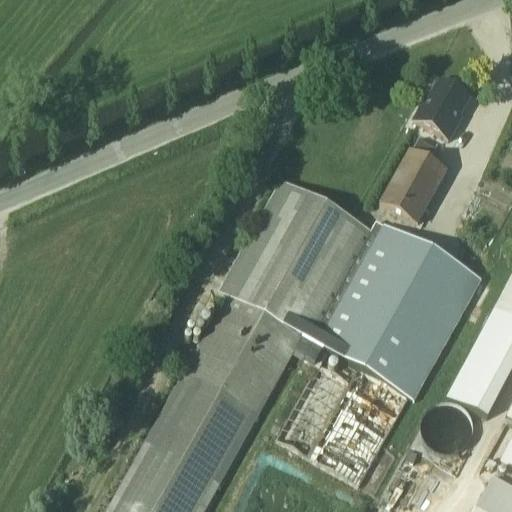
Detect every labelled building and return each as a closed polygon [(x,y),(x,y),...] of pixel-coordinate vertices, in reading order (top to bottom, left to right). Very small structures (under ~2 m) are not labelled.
[(427,99),(412,125),(447,145),(456,129),(454,128),(468,103),(437,85),(429,100),(427,99)] [(409,154),(378,209),(415,229),(445,175),(427,165),(435,152),(419,143),(411,156),(410,155),(409,154)] [(164,411),(107,511),(204,511),(250,432),(291,358),(314,370),(323,355),(357,374),(349,387),(317,369),(296,407),(275,445),(291,454),(307,463),(332,477),(357,491),(382,446),(407,402),(414,406),(481,285),(376,226),(370,237),(279,187),(218,296),(226,300),(164,411)] [(511,275),(446,400),(480,418),(511,358),(511,275)] [(431,453),(440,457),(450,457),(459,453),(466,447),(470,437),(471,428),(467,418),(460,411),(451,407),(441,407),(432,411),(424,418),(421,427),(420,437),(424,446),(431,453)] [(511,511),(511,408),(503,426),(511,430),(511,443),(498,468),(511,476),(511,494),(491,483),(475,511),(511,511)]
